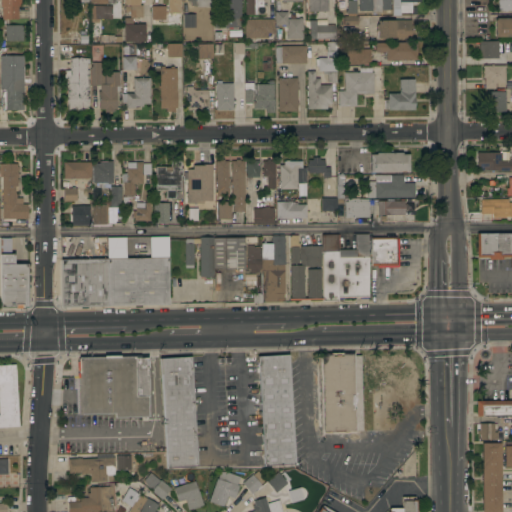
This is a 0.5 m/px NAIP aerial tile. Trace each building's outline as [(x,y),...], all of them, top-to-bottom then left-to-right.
[(20,0),(20,7),(18,7),(18,19),(1,19),(1,16),(0,16),(0,0),(20,0)] [(124,17),(129,17),(129,5),(123,5),(123,0),(139,0),(139,5),(142,5),(142,17),(132,17),(132,23),(124,23),(124,17)] [(179,0),(180,13),(166,13),(166,12),(165,12),(165,19),(159,19),(159,24),(152,24),(152,19),(151,19),(151,6),(167,6),(167,0),(179,0)] [(214,14),(224,14),(224,2),(214,2),(214,0),(240,0),(240,19),(239,19),(239,27),(228,27),(228,28),(214,28),(214,14)] [(245,0),(263,0),(263,6),(256,6),(257,14),(245,14),(245,0)] [(308,0),(327,0),(327,11),(308,11),(308,0)] [(357,25),(355,25),(355,28),(351,28),(351,37),(342,37),(342,28),(349,28),(349,25),(343,25),(343,17),(342,17),(342,14),(345,14),(345,16),(347,16),(347,0),(355,0),(355,16),(357,16),(357,25)] [(358,0),(390,0),(390,10),(382,10),(381,0),(372,0),(372,11),(358,11),(358,0)] [(399,9),(393,9),(392,0),(420,0),(420,2),(415,2),(415,4),(411,4),(411,12),(399,12),(399,9)] [(511,0),(511,11),(507,11),(507,12),(503,12),(503,11),(497,11),(497,8),(497,4),(498,4),(497,0),(511,0)] [(90,22),(90,19),(90,5),(111,5),(111,19),(99,19),(99,22),(90,22)] [(274,12),(302,12),(301,19),(302,19),(302,39),(286,39),(286,31),(283,31),(283,30),(275,30),(275,25),(274,25),(274,12)] [(183,15),(195,14),(195,27),(183,28),(183,15)] [(511,18),(511,37),(494,37),(494,20),(495,20),(495,18),(511,18)] [(244,19),(273,19),(273,39),(265,39),(265,38),(244,38),(244,19)] [(309,39),(308,20),(316,20),(316,25),(334,25),(334,39),(309,39)] [(377,31),(376,31),(375,24),(377,24),(377,20),(394,20),(410,20),(410,38),(377,38),(377,31)] [(124,24),(144,24),(144,42),(140,42),(140,43),(136,43),(136,41),(124,41),(124,24)] [(23,41),(5,41),(5,36),(3,36),(3,31),(5,31),(5,25),(23,25),(23,41)] [(228,30),(240,30),(240,38),(228,38),(228,30)] [(98,35),(113,35),(113,36),(121,36),(121,42),(98,43),(98,35)] [(374,43),(416,41),(417,60),(385,61),(385,58),(381,58),(381,53),(385,53),(385,52),(383,52),(379,52),(374,52),(374,43)] [(478,59),(478,41),(498,41),(498,52),(499,52),(499,55),(497,55),(497,58),(478,59)] [(336,83),(327,83),(327,74),(322,74),(322,71),(318,71),(318,68),(316,68),(317,66),(315,66),(315,58),(318,58),(318,51),(321,51),(321,42),(336,42),(336,83)] [(180,57),(166,57),(167,43),(180,43),(180,57)] [(212,59),(197,59),(197,44),(212,44),(212,59)] [(305,63),(295,63),(295,64),(289,65),(289,63),(289,65),(283,65),(283,63),(280,64),(280,63),(274,63),(274,47),(280,47),(280,46),(305,45),(305,63)] [(346,64),(346,48),(370,47),(370,64),(346,64)] [(22,110),(4,110),(4,97),(1,97),(1,90),(0,90),(0,55),(23,55),(22,110)] [(135,70),(122,70),(122,56),(135,56),(135,70)] [(88,63),(89,63),(89,70),(88,70),(88,90),(88,109),(66,109),(66,90),(65,90),(65,77),(64,77),(64,70),(69,70),(69,58),(78,57),(88,58),(88,63)] [(119,86),(115,86),(116,109),(112,109),(112,112),(105,112),(105,109),(98,109),(97,91),(99,91),(99,85),(90,86),(90,66),(92,66),(92,62),(99,62),(99,67),(103,67),(103,72),(118,72),(119,86)] [(484,78),(483,78),(483,66),(490,66),(490,65),(493,64),(493,66),(504,66),(505,83),(494,83),(494,89),(484,89),(484,78)] [(176,108),(174,108),(174,111),(166,111),(166,108),(159,108),(159,68),(160,68),(160,66),(164,66),(164,68),(169,68),(169,66),(173,66),(173,68),(176,68),(176,108)] [(373,94),(355,94),(355,106),(338,106),(338,91),(343,91),(344,72),(359,72),(359,67),(371,67),(371,72),(373,72),(373,94)] [(331,109),(306,109),(306,104),(306,98),(307,98),(307,95),(305,95),(305,91),(306,91),(306,89),(306,86),(306,75),(306,73),(306,71),(315,71),(315,78),(319,78),(319,85),(331,85),(331,109)] [(149,104),(142,104),(142,106),(135,106),(135,108),(125,108),(125,102),(123,102),(123,93),(133,93),(133,78),(149,78),(149,104)] [(297,84),(298,84),(298,87),(297,87),(297,102),(298,102),(298,106),(297,106),(297,111),(277,111),(277,78),(297,78),(297,84)] [(414,110),(387,110),(387,109),(384,109),(384,99),(387,99),(387,93),(399,93),(399,79),(414,79),(414,110)] [(273,113),(264,113),(264,109),(253,109),(253,90),(252,90),(252,103),(244,104),(243,90),(244,90),(243,83),(253,82),(253,84),(266,84),(266,81),(268,81),(268,80),(273,80),(273,113)] [(233,89),(234,89),(234,92),(233,92),(233,101),(234,101),(234,104),(233,104),(233,110),(216,110),(215,84),(228,83),(228,82),(232,82),(232,83),(233,89)] [(207,99),(202,99),(202,107),(199,107),(199,108),(196,108),(196,107),(195,107),(195,109),(191,109),(191,107),(186,107),(186,86),(192,86),(192,88),(194,88),(194,90),(207,90),(207,99)] [(505,111),(485,112),(485,91),(493,91),(493,90),(495,90),(495,92),(505,92),(505,111)] [(370,173),(369,163),(369,155),(375,154),(375,153),(402,152),(402,154),(408,154),(408,172),(370,173)] [(511,171),(499,171),(499,172),(485,172),(485,171),(476,171),(476,153),(501,152),(502,161),(508,161),(508,158),(511,158),(511,171)] [(228,196),(217,197),(217,192),(216,192),(215,161),(219,161),(219,159),(223,159),(223,161),(228,161),(228,196)] [(244,212),(232,212),(232,194),(231,194),(231,161),(235,161),(235,159),(239,159),(239,161),(243,161),(244,212)] [(274,189),(257,189),(257,181),(245,181),(245,160),(262,160),(262,161),(266,161),(266,159),(269,159),(269,161),(274,161),(274,189)] [(329,177),(322,177),(322,173),(307,173),(307,159),(324,159),(324,168),(329,168),(329,177)] [(112,183),(111,183),(111,184),(106,184),(106,183),(103,183),(104,187),(95,188),(95,183),(93,183),(93,164),(99,164),(99,161),(112,161),(112,183)] [(183,168),(182,168),(182,198),(165,199),(165,190),(154,190),(154,182),(154,174),(154,167),(170,166),(170,161),(183,161),(183,168)] [(305,183),(296,183),(296,189),(279,189),(279,172),(275,172),(275,168),(278,168),(278,165),(283,165),(283,161),(285,161),(289,161),(301,161),(301,167),(305,167),(305,183)] [(63,179),(63,162),(90,162),(90,179),(63,179)] [(122,204),(122,197),(126,197),(126,196),(123,196),(123,183),(121,183),(121,173),(126,173),(126,168),(127,168),(127,163),(135,163),(135,162),(142,162),(142,163),(150,163),(150,175),(142,175),(142,184),(133,184),(134,196),(137,197),(136,202),(150,203),(150,221),(135,221),(135,218),(132,218),(132,211),(123,208),(125,204),(122,204)] [(27,219),(2,219),(2,218),(0,218),(0,208),(1,208),(1,189),(0,189),(0,163),(17,163),(17,167),(18,167),(18,170),(17,170),(17,179),(18,179),(18,182),(17,182),(17,186),(15,186),(15,196),(19,196),(19,204),(27,204),(27,219)] [(212,164),(212,169),(214,169),(214,201),(187,202),(187,189),(198,189),(198,179),(186,179),(186,169),(192,169),(192,166),(204,165),(204,164),(212,164)] [(343,199),(336,199),(336,200),(342,200),(342,205),(336,205),(336,211),(321,211),(321,198),(326,198),(326,197),(336,197),(336,174),(344,174),(343,199)] [(414,197),(367,198),(366,182),(374,181),(374,175),(402,175),(402,176),(403,176),(403,183),(414,183),(414,197)] [(90,225),(71,225),(71,216),(74,212),(76,212),(75,205),(76,205),(76,200),(63,201),(63,188),(61,188),(61,181),(68,181),(68,189),(71,188),(71,187),(75,187),(75,188),(89,188),(90,225)] [(121,224),(114,224),(114,208),(110,208),(110,186),(121,186),(121,224)] [(108,224),(92,224),(92,205),(96,205),(96,198),(100,198),(100,205),(107,205),(108,224)] [(344,218),(344,198),(356,198),(356,199),(368,199),(368,201),(369,217),(344,218)] [(275,219),(275,202),(284,202),(284,199),(306,199),(306,218),(275,219)] [(404,215),(377,215),(377,202),(374,202),(374,199),(377,199),(377,201),(404,201),(404,215)] [(511,217),(510,217),(492,217),(492,214),(480,214),(480,200),(507,199),(507,203),(511,202),(511,217)] [(230,219),(219,219),(219,222),(215,222),(215,219),(217,219),(217,201),(231,202),(230,219)] [(168,223),(153,223),(153,203),(168,203),(168,223)] [(252,224),(252,208),(273,208),(273,224),(252,224)] [(511,269),(510,269),(510,257),(501,257),(501,260),(488,260),(488,257),(476,258),(476,234),(511,233),(511,269)] [(271,259),(271,236),(272,236),(272,234),(283,234),(283,235),(284,235),(284,264),(283,265),(284,302),(261,302),(261,273),(261,259),(271,259)] [(338,301),(321,301),(320,234),(337,234),(337,250),(338,299),(338,301)] [(337,250),(355,250),(355,234),(367,234),(368,298),(360,298),(342,298),(342,299),(338,299),(337,250)] [(320,246),(320,266),(303,267),(304,298),(290,298),(289,266),(300,265),(300,261),(298,261),(298,264),(290,264),(290,248),(288,248),(288,235),(297,235),(297,243),(299,243),(299,246),(320,246)] [(244,269),(213,269),(213,277),(199,277),(199,237),(213,237),(213,238),(244,238),(244,237),(251,237),(251,242),(244,242),(244,269)] [(398,265),(398,266),(398,267),(377,267),(377,265),(370,265),(370,237),(396,237),(396,239),(398,239),(398,265)] [(27,307),(0,307),(0,238),(10,238),(10,254),(13,254),(13,264),(27,264),(27,307)] [(193,257),(184,257),(184,238),(193,238),(193,257)] [(261,273),(249,273),(249,269),(246,269),(246,245),(261,245),(261,259),(261,273)] [(107,259),(132,258),(132,254),(141,254),(142,258),(167,257),(168,305),(141,305),(141,307),(133,307),(133,305),(107,306),(107,259)] [(87,306),(87,308),(80,308),(80,306),(61,307),(60,260),(107,259),(107,306),(87,306)] [(320,298),(306,298),(306,269),(318,269),(318,268),(320,268),(320,298)] [(148,425),(113,426),(113,423),(107,423),(107,420),(70,421),(69,358),(73,358),(73,355),(93,354),(93,357),(139,356),(139,358),(146,358),(148,425)] [(294,464),(263,466),(257,356),(288,354),(294,464)] [(361,422),(370,422),(370,428),(361,429),(361,431),(322,432),(320,355),(352,354),(352,355),(360,355),(361,422)] [(196,467),(165,469),(159,359),(190,357),(196,467)] [(19,426),(0,427),(0,365),(15,364),(19,426)] [(511,415),(476,416),(476,401),(511,401),(511,415)] [(494,423),(494,432),(497,432),(497,440),(479,440),(479,434),(476,434),(476,430),(479,430),(479,424),(494,423)] [(500,511),(481,511),(481,443),(500,443),(500,511)] [(511,446),(511,467),(503,467),(503,446),(511,446)] [(114,467),(114,474),(106,475),(106,482),(89,482),(89,474),(80,475),(80,473),(68,474),(67,459),(81,458),(81,459),(96,458),(96,455),(112,454),(112,457),(114,457),(114,467)] [(240,477),(237,485),(238,486),(234,498),(227,496),(223,507),(208,502),(216,478),(217,479),(220,472),(226,472),(240,477)] [(275,493),(266,482),(277,472),(286,483),(275,493)] [(170,488),(161,500),(151,491),(151,490),(146,486),(144,481),(150,473),(159,481),(160,480),(170,488)] [(261,485),(250,494),(242,483),(252,475),(261,485)] [(194,481),(197,491),(198,491),(203,505),(188,510),(185,502),(183,503),(182,501),(177,502),(173,488),(194,481)] [(109,511),(67,511),(67,497),(75,497),(75,496),(79,496),(79,498),(87,498),(87,493),(89,493),(88,487),(91,487),(91,486),(95,485),(95,487),(109,487),(109,511)] [(158,505),(154,511),(155,511),(128,511),(133,505),(122,499),(129,487),(158,505)] [(416,511),(389,511),(389,509),(402,509),(402,497),(415,496),(415,499),(416,499),(416,511)] [(266,504),(279,500),(282,511),(249,511),(253,511),(252,506),(254,505),(253,501),(265,497),(266,504)]
